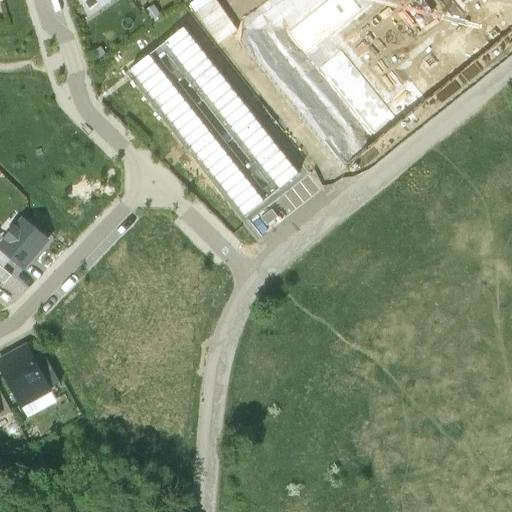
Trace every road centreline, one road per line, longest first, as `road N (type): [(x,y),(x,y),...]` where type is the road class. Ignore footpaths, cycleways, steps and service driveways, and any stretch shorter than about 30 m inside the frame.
road 1 (residential): [(254,282),(511,62)]
road 2 (residential): [(205,511),(226,349),(254,282)]
road 3 (residential): [(42,0),(75,102),(153,180)]
road 4 (residential): [(0,332),(153,180)]
road 5 (residential): [(153,180),(254,282)]
